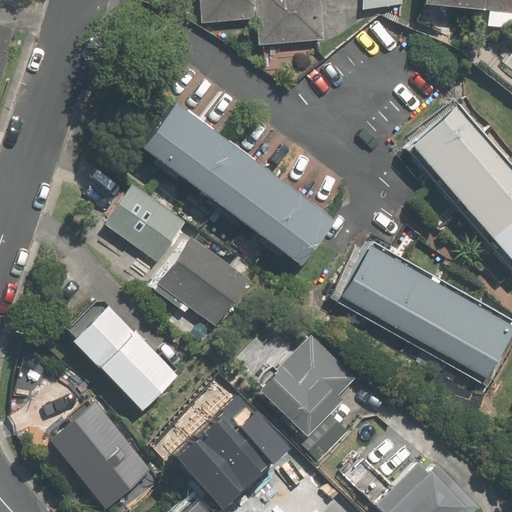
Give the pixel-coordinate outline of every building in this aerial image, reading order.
[(189,0),(191,21),(246,16),(248,42),(315,36),(311,0),(189,0)] [(354,0),(354,9),(397,4),(397,0),(354,0)] [(511,0),(429,0),(511,9),(511,0)] [(120,141),(285,261),(318,215),(154,95),(120,141)] [(388,143),(503,271),(511,262),(511,175),(441,96),(388,143)] [(144,284),(211,328),(242,281),(172,235),(181,222),(127,187),(100,227),(157,265),(144,284)] [(320,297),(473,381),(506,319),(354,236),(320,297)] [(78,362),(126,405),(159,369),(127,340),(131,336),(89,299),(55,337),(80,360),(78,362)] [(242,386),(292,432),(346,375),(299,332),(268,366),(264,362),(242,386)] [(75,394),(29,436),(94,508),(141,466),(75,394)] [(223,412),(219,415),(267,465),(288,445),(239,394),(221,410),(223,412)] [(219,415),(193,439),(242,493),(263,475),(261,472),(267,465),(219,415)] [(193,439),(174,457),(223,510),(242,493),(193,439)] [(368,511),(459,511),(466,505),(422,461),(415,468),(412,466),(409,468),(402,461),(362,501),(371,508),(368,511)] [(207,511),(199,502),(188,511),(207,511)]
